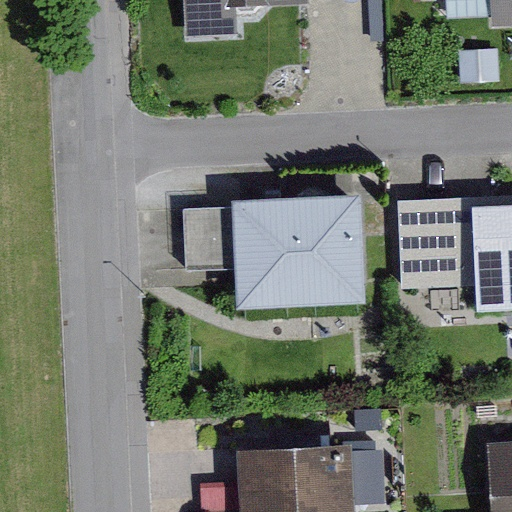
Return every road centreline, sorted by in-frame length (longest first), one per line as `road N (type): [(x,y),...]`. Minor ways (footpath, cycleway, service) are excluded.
road 1 (residential): [(92,149),(511,128)]
road 2 (residential): [(111,511),(92,149)]
road 3 (residential): [(92,149),(86,0)]
